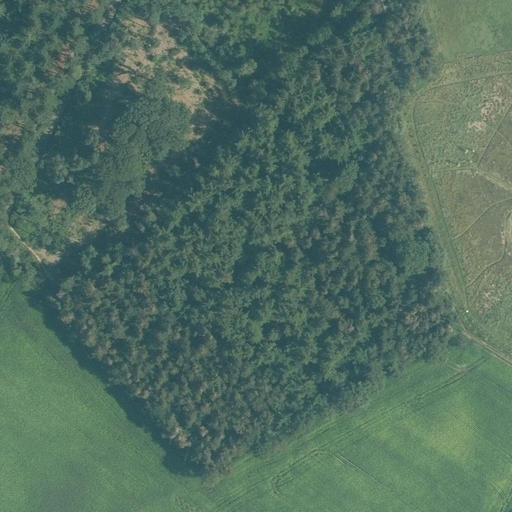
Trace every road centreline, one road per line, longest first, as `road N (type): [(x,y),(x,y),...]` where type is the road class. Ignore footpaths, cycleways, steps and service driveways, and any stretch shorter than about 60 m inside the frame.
road 1 (track): [(167,0),(384,214)]
road 2 (unclassified): [(0,227),(115,0)]
road 3 (unknown): [(394,0),(381,87),(395,149),(396,217)]
